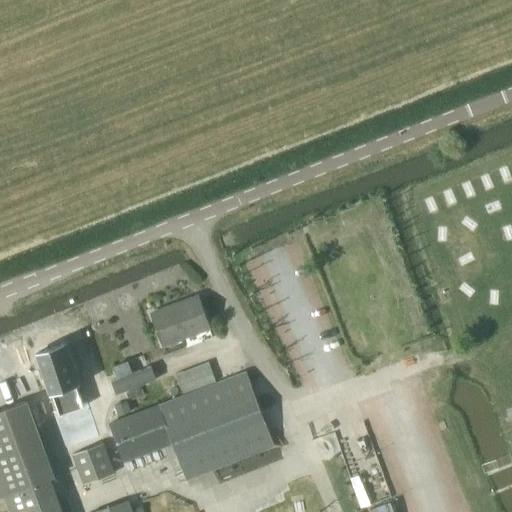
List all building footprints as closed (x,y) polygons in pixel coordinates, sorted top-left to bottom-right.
[(163,346),(210,329),(198,297),(152,314),(163,346)] [(52,392),(58,411),(83,403),(76,384),(78,383),(65,344),(37,353),(50,393),(52,392)] [(185,396),(110,425),(124,463),(172,445),(186,480),(275,446),(247,373),(185,396)] [(26,401),(0,410),(0,496),(5,495),(11,511),(62,511),(50,478),(53,477),(26,401)] [(118,417),(131,413),(128,402),(115,407),(118,417)] [(83,485),(114,473),(103,444),(72,456),(83,485)] [(133,511),(129,500),(92,511),(133,511)]
